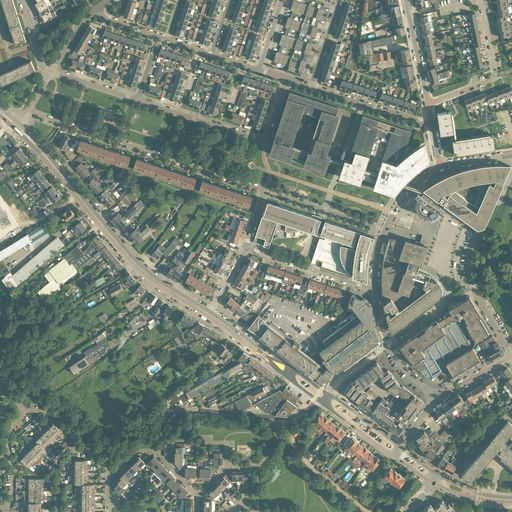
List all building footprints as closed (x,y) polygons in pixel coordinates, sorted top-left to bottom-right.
[(1,0),(4,10),(15,6),(12,0),(1,0)] [(37,9),(46,4),(44,0),(42,0),(38,3),(35,4),(37,9)] [(307,10),(308,5),(293,0),(292,5),(307,10)] [(380,9),(399,5),(397,0),(383,0),(375,2),(374,0),(364,0),(362,4),(362,13),(380,9)] [(185,7),(192,9),(194,3),(187,1),(185,7)] [(427,1),(425,1),(416,3),(416,6),(418,5),(419,9),(426,8),(429,7),(428,3),(427,1)] [(49,8),(46,4),(37,9),(40,13),(49,8)] [(346,4),(344,9),(351,12),(353,6),(346,4)] [(307,10),(292,5),(291,10),(292,10),(291,14),(294,15),(295,11),(306,15),(307,10)] [(307,10),(322,15),(324,10),(322,10),(323,6),(321,5),(320,9),(309,5),(307,10)] [(384,18),(401,14),(399,5),(380,9),(382,17),(384,16),(384,18)] [(4,10),(10,27),(20,24),(15,6),(4,10)] [(64,6),(51,13),(42,18),(45,22),(56,16),(58,21),(69,14),(64,6)] [(42,18),(51,13),(49,8),(40,13),(42,18)] [(217,12),(210,10),(208,9),(207,12),(209,13),(209,16),(215,18),(217,12)] [(319,19),(321,20),(322,15),(307,10),(306,15),(317,18),(316,23),(318,23),(319,19)] [(288,18),(286,22),(301,27),(303,23),(292,19),(294,15),(291,14),(290,18),(288,18)] [(403,22),(401,14),(384,18),(375,20),(376,25),(391,21),(391,20),(393,19),(394,24),(403,22)] [(207,19),(205,25),(212,27),(214,21),(207,19)] [(160,23),(153,20),(151,26),(158,28),(160,23)] [(300,32),(301,27),(286,22),(285,27),(287,28),(285,32),(288,32),(289,29),(300,32)] [(301,27),(316,32),(318,28),(316,27),(318,23),(316,23),(315,22),(314,26),(303,23),(301,27)] [(20,24),(10,27),(16,45),(20,44),(21,44),(23,44),(22,43),(26,42),(20,24)] [(263,27),(256,25),(254,31),(261,33),(263,27)] [(387,32),(390,31),(390,34),(396,32),(397,36),(406,34),(404,28),(396,30),(395,25),(386,28),(387,32)] [(86,31),(92,35),(96,29),(89,26),(86,31)] [(316,32),(301,27),(300,32),(311,36),(309,40),(312,40),(313,37),(315,37),(316,32)] [(185,31),(178,29),(176,34),(183,37),(185,31)] [(83,36),(90,39),(92,35),(86,31),(83,36)] [(107,42),(108,39),(111,33),(105,31),(102,37),(105,38),(104,41),(107,42)] [(344,34),(337,31),(335,37),(342,39),(344,34)] [(282,35),(281,40),(296,44),(297,40),(287,36),(288,32),(285,32),(284,35),(282,35)] [(111,33),(108,39),(107,42),(107,45),(109,46),(111,40),(114,41),(116,35),(111,33)] [(251,40),(258,42),(260,37),(253,34),(251,40)] [(116,35),(114,41),(120,43),(122,36),(116,35)] [(90,39),(83,36),(80,41),(87,44),(90,39)] [(122,36),(120,43),(126,45),(128,38),(122,36)] [(208,39),(202,36),(200,42),(206,44),(208,39)] [(369,71),(374,70),(377,70),(382,69),(385,68),(394,66),(393,59),(391,59),(390,51),(373,54),(372,48),(393,44),(392,37),(359,43),(361,56),(368,55),(370,68),(369,69),(369,71)] [(128,38),(126,45),(132,47),(134,40),(128,38)] [(134,40),(132,47),(137,49),(140,42),(134,40)] [(296,44),(281,40),(279,44),(281,45),(280,49),(282,50),(283,46),(294,49),(296,44)] [(296,44),(311,49),(312,45),(310,44),(312,40),(309,40),(308,43),(297,40),(296,44)] [(89,46),(87,44),(80,41),(77,45),(86,51),(89,46)] [(140,42),(137,49),(143,51),(146,44),(140,42)] [(331,48),(339,50),(340,44),(333,42),(331,48)] [(311,49),(296,44),(294,49),(305,53),(304,57),(306,57),(307,54),(309,54),(311,49)] [(86,51),(77,45),(74,51),(81,54),(83,55),(86,51)] [(471,51),(468,51),(469,54),(480,51),(479,46),(482,46),(482,45),(470,48),(471,51)] [(164,58),(167,51),(161,49),(158,56),(164,58)] [(277,52),(275,57),(290,62),(292,57),(281,53),(282,50),(280,49),(278,53),(277,52)] [(396,54),(397,58),(410,55),(409,49),(401,51),(401,53),(396,54)] [(170,60),(173,53),(167,51),(164,58),(170,60)] [(254,54),(248,52),(246,57),(252,60),(254,54)] [(176,62),(178,55),(173,53),(170,60),(172,60),(171,63),(173,64),(172,67),(174,68),(176,62)] [(182,64),(184,57),(178,55),(176,62),(182,64)] [(410,55),(397,58),(398,62),(403,61),(403,64),(412,62),(410,55)] [(135,63),(142,65),(144,59),(137,57),(135,63)] [(184,57),(182,64),(188,66),(190,59),(184,57)] [(288,66),(290,62),(275,57),(273,61),(275,62),(274,66),(276,67),(278,63),(288,66)] [(290,62),(305,67),(306,62),(305,61),(306,57),(304,57),(302,60),(292,57),(290,62)] [(436,57),(427,59),(428,62),(429,62),(431,69),(427,70),(439,66),(438,64),(436,57)] [(76,69),(79,62),(72,60),(70,67),(76,69)] [(14,69),(18,79),(35,71),(31,61),(14,69)] [(85,64),(79,62),(76,69),(83,71),(85,64)] [(203,77),(204,71),(207,64),(201,62),(199,69),(202,70),(200,76),(203,77)] [(305,67),(290,62),(288,66),(299,70),(298,74),(300,75),(302,71),(303,71),(305,67)] [(142,65),(135,63),(133,68),(140,71),(142,65)] [(204,71),(207,72),(210,73),(213,66),(207,64),(204,71)] [(336,67),(333,66),(326,64),(324,70),(334,73),(336,67)] [(94,75),(96,68),(89,66),(87,72),(94,75)] [(216,75),(219,68),(213,66),(210,73),(216,75)] [(439,66),(427,70),(429,77),(437,75),(435,71),(440,69),(439,66)] [(103,70),(96,68),(94,75),(100,77),(103,70)] [(140,71),(133,68),(131,74),(138,76),(140,71)] [(225,70),(219,68),(216,75),(222,77),(225,70)] [(0,82),(2,86),(18,79),(14,69),(0,75),(0,82)] [(225,70),(222,77),(228,79),(230,72),(225,70)] [(114,74),(107,71),(105,78),(111,80),(114,74)] [(177,77),(184,79),(186,73),(179,71),(177,77)] [(437,75),(429,77),(430,83),(448,77),(446,71),(444,72),(437,75)] [(120,76),(114,74),(111,80),(118,83),(120,76)] [(138,76),(131,74),(130,80),(136,82),(138,76)] [(330,77),(322,75),(321,81),(328,83),(330,77)] [(184,79),(177,77),(175,82),(182,85),(184,79)] [(246,91),(248,86),(250,79),(244,77),(242,84),(245,85),(243,90),(246,91)] [(252,93),(254,88),(256,81),(250,79),(248,86),(251,86),(249,92),(252,93)] [(136,82),(130,80),(128,86),(135,88),(136,82)] [(340,87),(346,89),(348,82),(342,80),(340,87)] [(258,95),(260,89),(262,83),(256,81),(254,88),(256,88),(254,94),(258,95)] [(173,88),(180,90),(182,85),(175,82),(173,88)] [(348,82),(346,89),(352,91),(354,84),(348,82)] [(265,91),(268,85),(262,83),(260,89),(265,91)] [(217,90),(224,92),(226,86),(219,84),(217,90)] [(354,84),(352,91),(357,93),(360,86),(354,84)] [(153,94),(155,87),(149,85),(146,92),(153,94)] [(274,87),(268,85),(265,91),(271,93),(274,87)] [(360,86),(357,93),(363,95),(365,88),(360,86)] [(155,87),(153,94),(160,96),(162,90),(155,87)] [(171,94),(178,96),(180,90),(173,88),(171,94)] [(365,88),(363,95),(369,97),(371,89),(365,88)] [(510,99),(506,88),(501,90),(504,98),(507,97),(508,99),(510,99)] [(371,89),(369,97),(375,99),(377,91),(371,89)] [(224,92),(217,90),(215,95),(222,98),(224,92)] [(504,98),(501,90),(496,92),(500,102),(502,102),(501,99),(504,98)] [(275,137),(269,154),(291,161),(292,156),(305,160),(304,165),(325,172),(328,162),(329,158),(330,155),(327,154),(339,116),(336,115),(338,108),(290,92),(285,105),(276,134),(278,134),(277,137),(275,137)] [(500,102),(496,92),(491,94),(494,102),(497,101),(498,103),(500,102)] [(379,100),(385,102),(388,95),(382,93),(379,100)] [(487,101),(488,101),(486,96),(485,93),(480,95),(484,106),(486,105),(485,102),(487,101)] [(178,96),(171,94),(169,99),(176,102),(178,96)] [(213,101),(220,104),(222,98),(215,95),(213,95),(212,98),(214,99),(213,101)] [(388,95),(385,102),(391,104),(393,97),(388,95)] [(484,106),(480,95),(474,97),(478,105),(480,104),(481,106),(484,106)] [(258,103),(260,104),(267,107),(269,101),(260,97),(258,103)] [(393,97),(391,104),(397,106),(399,99),(393,97)] [(478,105),(474,97),(469,99),(473,109),(475,109),(474,106),(478,105)] [(193,107),(195,101),(189,98),(186,105),(193,107)] [(399,99),(397,106),(402,108),(405,101),(399,99)] [(473,109),(469,99),(464,101),(467,109),(470,108),(471,110),(473,109)] [(195,101),(193,107),(200,110),(202,103),(195,101)] [(220,104),(213,101),(211,107),(218,109),(220,104)] [(405,101),(402,108),(408,110),(410,103),(405,101)] [(410,103),(408,110),(414,112),(416,105),(410,103)] [(258,110),(265,112),(267,107),(260,104),(258,110)] [(218,109),(211,107),(209,113),(216,115),(218,109)] [(256,115),(263,118),(265,112),(258,110),(256,115)] [(451,112),(437,114),(440,136),(454,134),(451,112)] [(236,122),(239,115),(232,113),(230,120),(236,122)] [(245,117),(239,115),(236,122),(243,124),(245,117)] [(254,121),(261,123),(263,118),(256,115),(254,121)] [(399,190),(400,188),(402,186),(404,184),(406,182),(408,180),(410,178),(412,176),(414,174),(416,173),(418,171),(420,169),(423,167),(425,166),(429,163),(425,143),(409,154),(404,152),(411,132),(363,116),(348,161),(345,160),(344,163),(329,158),(328,162),(342,167),(339,177),(343,178),(349,180),(358,183),(359,183),(360,184),(362,179),(375,183),(373,188),(374,188),(374,189),(375,189),(391,194),(394,195),(396,193),(397,192),(399,190)] [(261,123),(254,121),(252,127),(259,129),(261,123)] [(65,135),(61,141),(71,147),(73,143),(75,144),(77,139),(74,137),(73,139),(65,135)] [(454,155),(458,155),(495,150),(493,136),(455,141),(455,140),(452,140),(454,155)] [(94,155),(97,145),(81,140),(77,150),(94,155)] [(71,147),(61,141),(59,144),(60,145),(59,147),(67,152),(64,154),(71,161),(78,155),(72,153),(73,152),(69,150),(71,147)] [(97,145),(94,155),(110,161),(114,151),(97,145)] [(19,148),(12,154),(8,158),(10,160),(2,167),(5,169),(24,154),(19,148)] [(114,151),(110,161),(127,167),(131,156),(114,151)] [(24,154),(5,169),(7,172),(19,162),(21,165),(28,159),(24,154)] [(85,160),(79,156),(75,159),(79,164),(76,167),(80,173),(86,168),(88,166),(86,164),(84,166),(81,163),(85,160)] [(148,173),(151,163),(136,158),(133,168),(148,173)] [(163,178),(166,168),(151,163),(148,173),(163,178)] [(444,178),(440,180),(434,183),(429,187),(423,190),(425,191),(445,206),(478,229),(484,228),(489,215),(511,167),(510,166),(509,166),(505,166),(502,166),(499,166),(497,166),(495,166),(488,166),(481,167),(474,168),(466,170),(459,172),(452,175),(448,176),(444,178)] [(86,168),(80,173),(84,178),(89,173),(88,171),(86,168)] [(163,178),(178,183),(181,173),(166,168),(163,178)] [(92,188),(98,183),(101,181),(97,176),(102,172),(100,169),(97,171),(92,175),(94,178),(88,183),(92,188)] [(31,176),(35,180),(42,175),(38,170),(31,176)] [(181,173),(178,183),(193,188),(197,178),(181,173)] [(42,175),(35,180),(38,185),(39,184),(45,179),(42,175)] [(45,179),(39,184),(42,187),(40,188),(41,188),(36,192),(38,195),(50,185),(45,179)] [(216,196),(219,186),(202,180),(199,190),(216,196)] [(98,183),(92,188),(99,196),(104,191),(100,186),(101,186),(98,183)] [(109,187),(104,191),(99,196),(103,201),(109,196),(111,195),(108,192),(114,187),(112,184),(109,187)] [(423,193),(425,191),(404,184),(402,186),(423,193)] [(216,196),(232,201),(236,191),(219,186),(216,196)] [(40,203),(43,201),(43,202),(56,192),(52,187),(44,193),(47,197),(45,198),(44,197),(41,199),(36,203),(38,205),(40,203)] [(117,198),(120,201),(125,197),(129,193),(125,190),(118,198),(117,198)] [(236,191),(232,201),(249,207),(252,197),(236,191)] [(439,209),(442,204),(425,191),(423,193),(421,196),(417,193),(415,196),(415,197),(414,199),(414,200),(413,201),(413,202),(413,204),(412,205),(413,206),(413,208),(414,208),(415,208),(415,209),(415,210),(416,211),(416,212),(417,213),(418,214),(418,215),(419,216),(420,217),(421,217),(422,218),(423,218),(425,219),(426,219),(427,219),(428,219),(429,219),(430,219),(431,218),(433,218),(434,218),(435,217),(436,216),(437,216),(438,215),(438,214),(439,213),(441,214),(443,211),(439,209)] [(43,201),(40,203),(40,204),(43,208),(46,205),(46,204),(49,202),(51,205),(60,197),(56,192),(43,202),(43,201)] [(109,196),(103,201),(108,206),(114,201),(117,198),(118,198),(113,193),(111,195),(109,196)] [(126,213),(125,214),(124,215),(125,215),(122,218),(123,218),(115,225),(120,230),(128,224),(125,221),(128,218),(129,220),(142,208),(142,207),(145,205),(141,200),(138,203),(131,209),(126,213)] [(302,229),(316,234),(322,218),(312,214),(312,216),(268,201),(267,203),(266,203),(255,236),(256,236),(253,242),(269,248),(279,219),(280,219),(286,221),(285,232),(286,232),(286,231),(287,231),(289,231),(291,231),(293,231),(296,230),(298,230),(300,229),(302,229)] [(175,208),(171,213),(176,216),(179,211),(175,208)] [(61,214),(53,220),(55,222),(63,216),(67,221),(71,217),(72,218),(74,216),(73,215),(74,214),(71,211),(72,211),(70,209),(69,210),(68,209),(62,214),(61,214)] [(111,220),(115,225),(123,218),(122,218),(125,215),(124,215),(125,214),(123,212),(120,215),(118,213),(111,220)] [(160,226),(165,220),(161,215),(155,221),(160,226)] [(237,218),(235,224),(243,227),(245,221),(237,218)] [(367,283),(367,282),(367,280),(367,277),(367,273),(367,271),(368,269),(368,265),(368,262),(369,260),(369,256),(370,252),(372,245),(374,237),(360,232),(360,233),(325,221),(321,233),(321,234),(320,238),(319,238),(311,263),(316,265),(318,261),(322,263),(321,267),(365,282),(367,283)] [(80,222),(73,228),(76,231),(73,233),(76,236),(86,228),(80,222)] [(243,227),(235,224),(233,230),(241,232),(243,227)] [(43,225),(35,229),(42,240),(50,236),(43,225)] [(133,240),(148,228),(146,225),(139,231),(137,228),(129,235),(133,240)] [(148,228),(133,240),(137,245),(144,239),(142,237),(150,230),(148,228)] [(35,229),(28,234),(32,241),(35,245),(42,240),(35,229)] [(241,232),(233,230),(231,236),(239,238),(241,232)] [(28,234),(23,237),(28,243),(32,241),(28,234)] [(436,279),(435,278),(433,277),(432,276),(430,275),(429,274),(428,274),(427,273),(418,270),(419,265),(426,246),(420,244),(405,239),(391,234),(390,237),(389,239),(388,243),(387,246),(386,250),(385,253),(384,255),(384,259),(383,263),(383,266),(382,270),(382,272),(382,274),(382,276),(382,279),(381,282),(381,284),(382,287),(382,290),(382,291),(382,294),(382,297),(383,300),(383,303),(384,306),(384,310),(385,311),(386,315),(387,318),(388,321),(389,325),(390,327),(391,330),(392,333),(439,298),(440,297),(440,296),(441,295),(441,294),(441,293),(441,292),(442,291),(441,290),(441,289),(441,288),(441,287),(440,285),(440,284),(439,283),(438,282),(437,280),(436,279)] [(82,252),(84,255),(102,240),(97,235),(90,241),(92,243),(88,247),(89,247),(82,252)] [(239,238),(231,236),(229,242),(237,244),(239,238)] [(23,237),(19,239),(23,246),(28,243),(23,237)] [(57,237),(49,244),(57,252),(64,246),(60,241),(57,237)] [(60,241),(64,246),(65,247),(70,242),(65,237),(60,241)] [(19,239),(15,242),(19,249),(23,246),(19,239)] [(84,255),(72,264),(77,270),(90,259),(93,256),(94,256),(93,255),(106,245),(102,240),(84,255)] [(15,242),(11,244),(15,251),(19,249),(15,242)] [(11,244),(6,247),(11,254),(15,251),(11,244)] [(49,244),(46,247),(53,255),(57,252),(49,244)] [(168,254),(176,246),(173,244),(166,252),(168,254)] [(106,245),(93,255),(95,258),(96,258),(102,253),(102,254),(97,258),(99,261),(100,260),(105,257),(104,256),(111,251),(106,245)] [(65,260),(50,271),(48,269),(46,271),(48,273),(45,275),(50,282),(33,294),(36,298),(39,295),(43,301),(57,290),(59,292),(61,290),(62,291),(67,288),(62,282),(77,270),(72,264),(84,255),(82,252),(77,246),(63,257),(62,257),(61,257),(61,258),(62,258),(62,259),(63,259),(63,258),(64,257),(65,260)] [(162,254),(166,249),(163,246),(159,251),(157,249),(152,254),(157,259),(162,254)] [(6,247),(2,250),(6,257),(11,254),(6,247)] [(46,247),(42,250),(49,259),(53,255),(46,247)] [(226,248),(225,247),(225,248),(223,247),(220,253),(223,254),(230,258),(233,251),(226,248)] [(171,278),(189,251),(185,248),(182,253),(179,251),(171,262),(173,264),(171,268),(171,267),(166,275),(171,278)] [(42,250),(38,254),(45,262),(49,259),(42,250)] [(189,250),(189,251),(171,278),(177,282),(182,274),(179,272),(185,263),(187,264),(193,253),(189,250)] [(111,251),(104,256),(105,257),(100,260),(101,262),(97,265),(99,268),(102,266),(114,256),(111,251)] [(38,254),(34,257),(41,265),(44,263),(45,262),(38,254)] [(230,258),(223,254),(220,260),(227,263),(230,258)] [(114,256),(102,266),(104,269),(107,266),(110,269),(119,261),(114,256)] [(220,260),(216,258),(212,256),(211,258),(219,262),(217,265),(224,269),(227,263),(220,260)] [(34,257),(30,260),(37,268),(41,265),(34,257)] [(258,263),(248,258),(245,263),(252,267),(255,268),(258,263)] [(30,260),(27,263),(34,272),(37,268),(30,260)] [(119,261),(110,269),(102,275),(105,278),(110,274),(109,273),(112,271),(114,273),(123,266),(119,261)] [(27,263),(23,267),(30,275),(34,272),(27,263)] [(37,268),(40,271),(46,266),(44,263),(41,265),(37,268)] [(224,269),(217,265),(213,263),(210,269),(214,271),(214,270),(221,274),(224,269)] [(242,268),(249,272),(252,267),(245,263),(242,268)] [(9,269),(6,266),(0,270),(0,275),(0,276),(9,269)] [(272,276),(274,268),(268,266),(268,267),(265,266),(263,272),(261,277),(265,278),(266,274),(272,276)] [(23,267),(19,270),(26,278),(30,275),(23,267)] [(239,274),(246,278),(249,272),(242,268),(239,274)] [(277,277),(280,270),(274,268),(272,276),(277,277)] [(10,272),(9,269),(0,276),(2,279),(10,272)] [(19,270),(13,275),(11,276),(19,285),(26,278),(19,270)] [(283,279),(286,272),(280,270),(277,277),(283,279)] [(13,275),(10,272),(2,279),(4,283),(6,286),(10,292),(19,285),(11,276),(13,275)] [(288,285),(291,274),(286,272),(283,279),(282,282),(285,283),(284,288),(286,289),(288,285)] [(129,274),(124,279),(121,282),(123,284),(120,285),(120,284),(109,290),(112,296),(129,287),(132,284),(133,285),(137,281),(129,274)] [(236,279),(244,283),(246,278),(239,274),(236,279)] [(294,283),(297,276),(291,274),(289,281),(294,283)] [(191,285),(195,278),(189,275),(185,282),(191,285)] [(297,276),(294,283),(300,285),(303,277),(297,276)] [(87,289),(80,277),(77,279),(84,291),(87,289)] [(97,287),(105,282),(103,277),(94,282),(97,287)] [(196,288),(201,281),(195,278),(191,285),(196,288)] [(244,283),(236,279),(233,284),(236,286),(234,289),(241,293),(243,289),(241,288),(244,283)] [(313,289),(315,282),(309,280),(307,287),(313,289)] [(202,291),(206,284),(201,281),(196,288),(202,291)] [(318,291),(321,283),(315,282),(313,289),(318,291)] [(324,293),(327,285),(321,283),(318,291),(324,293)] [(212,287),(206,284),(202,291),(208,295),(212,287)] [(139,296),(146,289),(141,285),(132,294),(134,297),(137,294),(139,296)] [(330,295),(332,287),(327,285),(324,293),(330,295)] [(335,297),(338,289),(332,287),(330,295),(335,297)] [(344,291),(338,289),(335,297),(341,299),(344,291)] [(253,304),(258,298),(250,292),(245,298),(253,304)] [(151,308),(153,304),(157,298),(152,294),(149,298),(147,297),(143,303),(147,305),(151,308)] [(352,295),(343,320),(357,310),(371,330),(378,340),(379,339),(377,334),(376,332),(375,328),(375,326),(374,325),(376,324),(375,319),(373,314),(372,308),(371,304),(369,301),(367,300),(365,298),(362,297),(362,298),(361,299),(355,297),(355,295),(354,296),(352,295)] [(411,337),(399,346),(407,357),(411,354),(412,355),(410,357),(412,359),(410,361),(411,361),(413,364),(413,365),(416,369),(428,378),(431,377),(431,378),(442,371),(440,368),(445,365),(442,360),(470,343),(463,333),(465,332),(458,320),(463,317),(467,325),(466,326),(476,343),(489,335),(479,318),(481,317),(471,301),(469,297),(464,299),(465,300),(461,302),(461,301),(448,309),(449,311),(445,313),(446,314),(442,317),(441,315),(436,318),(437,319),(436,320),(412,339),(411,337)] [(231,309),(235,302),(230,298),(225,305),(231,309)] [(125,305),(127,308),(137,302),(135,299),(125,305)] [(149,318),(159,312),(165,302),(160,299),(158,303),(158,304),(153,313),(150,311),(147,316),(141,313),(139,316),(137,315),(134,318),(129,323),(130,324),(128,325),(129,327),(139,321),(143,322),(149,318)] [(137,302),(127,308),(129,310),(138,305),(137,302)] [(236,313),(240,306),(235,302),(231,309),(236,313)] [(245,310),(243,308),(246,305),(243,303),(241,306),(240,306),(236,313),(241,316),(245,310)] [(166,321),(174,308),(168,304),(161,316),(164,317),(163,319),(166,321)] [(245,310),(241,316),(247,320),(253,310),(250,308),(248,311),(245,310)] [(130,320),(133,317),(132,316),(140,311),(139,310),(131,315),(128,317),(130,320)] [(326,366),(335,373),(337,375),(380,343),(378,340),(371,330),(357,310),(343,320),(338,324),(339,324),(341,327),(323,340),(328,347),(322,352),(325,357),(322,359),(323,360),(320,362),(326,366)] [(103,324),(106,322),(105,320),(108,318),(105,313),(98,318),(101,323),(102,322),(103,324)] [(198,321),(184,313),(180,322),(190,327),(198,321)] [(294,361),(316,379),(326,366),(320,362),(317,364),(310,358),(301,351),(297,349),(300,345),(294,341),(270,323),(268,326),(262,321),(263,318),(259,315),(248,328),(256,334),(256,335),(271,346),(279,353),(283,355),(284,354),(294,361)] [(150,328),(161,324),(159,320),(148,325),(150,328)] [(214,331),(206,326),(198,321),(190,327),(185,331),(189,337),(186,339),(188,341),(191,339),(191,340),(195,337),(197,340),(190,344),(192,347),(200,342),(206,344),(208,341),(214,331)] [(169,331),(174,338),(181,334),(183,333),(177,324),(171,329),(169,331)] [(219,334),(214,331),(208,341),(210,343),(208,346),(212,348),(213,346),(212,345),(219,334)] [(105,337),(106,337),(103,333),(99,335),(96,337),(94,339),(97,343),(105,337)] [(181,334),(174,338),(172,340),(176,346),(178,344),(180,346),(183,344),(183,345),(187,342),(181,334)] [(99,347),(108,341),(105,337),(97,343),(99,347)] [(69,367),(74,374),(98,358),(99,357),(100,357),(107,352),(105,349),(111,345),(108,341),(99,347),(94,351),(86,356),(69,367)] [(481,359),(485,366),(502,356),(502,353),(496,342),(490,345),(490,346),(480,351),(484,358),(481,359)] [(215,353),(220,346),(215,343),(213,346),(212,348),(209,352),(213,355),(215,353)] [(222,344),(220,346),(215,353),(222,358),(220,360),(224,363),(228,357),(229,358),(232,354),(226,349),(227,348),(222,344)] [(149,355),(156,349),(154,346),(147,352),(149,355)] [(94,351),(91,347),(84,352),(86,356),(94,351)] [(451,374),(460,368),(464,366),(462,362),(475,354),(472,348),(445,364),(451,374)] [(466,359),(472,369),(475,367),(476,369),(479,367),(476,363),(480,361),(472,348),(475,354),(466,359)] [(203,391),(212,386),(244,368),(252,358),(239,349),(234,356),(242,362),(241,363),(227,371),(226,369),(186,392),(189,399),(203,391)] [(249,371),(257,361),(252,358),(244,368),(247,370),(245,372),(247,374),(249,371)] [(472,369),(466,359),(462,362),(464,366),(460,368),(463,373),(466,371),(467,373),(470,372),(469,371),(472,369)] [(261,365),(257,361),(249,371),(252,373),(250,376),(252,377),(254,375),(261,365)] [(359,402),(365,394),(359,389),(378,375),(390,391),(395,395),(401,386),(399,385),(388,370),(384,372),(377,363),(358,378),(359,379),(357,380),(356,379),(352,382),(352,381),(344,391),(359,402)] [(261,365),(254,375),(257,377),(255,380),(257,381),(259,378),(266,369),(261,365)] [(326,366),(316,379),(315,380),(321,385),(322,384),(326,387),(332,379),(331,379),(335,373),(326,366)] [(463,373),(460,368),(448,375),(451,379),(457,376),(458,378),(461,376),(459,374),(463,373)] [(499,372),(496,374),(499,379),(503,376),(503,375),(505,374),(508,378),(511,375),(511,374),(507,368),(503,370),(499,372)] [(266,369),(259,378),(262,381),(263,382),(271,372),(266,369)] [(271,372),(263,382),(263,383),(262,382),(260,383),(261,384),(264,386),(268,385),(269,383),(270,384),(276,376),(271,372)] [(493,377),(488,379),(494,390),(496,389),(494,385),(497,383),(493,377)] [(505,389),(511,383),(511,377),(505,382),(507,384),(503,387),(505,389)] [(494,390),(488,379),(483,382),(484,384),(487,389),(490,387),(492,391),(494,390)] [(480,386),(486,397),(488,396),(485,392),(488,390),(487,389),(484,384),(480,386)] [(212,386),(203,391),(207,398),(215,393),(212,386)] [(395,395),(400,399),(407,390),(402,386),(401,387),(401,386),(395,395)] [(475,389),(479,396),(481,394),(484,398),(486,397),(480,386),(475,389)] [(261,397),(266,394),(263,388),(253,393),(241,398),(234,402),(239,412),(247,409),(252,406),(249,401),(255,398),(261,395),(261,397)] [(365,394),(359,402),(357,404),(370,414),(382,398),(370,388),(365,394)] [(287,417),(287,416),(288,416),(294,408),(295,409),(297,407),(294,405),(295,403),(298,399),(285,389),(282,393),(280,391),(256,404),(272,415),(287,417)] [(470,392),(476,402),(478,401),(476,397),(479,396),(475,389),(470,392)] [(400,399),(394,407),(401,411),(414,395),(407,390),(400,399)] [(476,402),(470,392),(465,394),(469,401),(472,399),(474,404),(476,402)] [(229,403),(237,398),(235,394),(227,399),(229,403)] [(450,400),(462,417),(472,409),(467,401),(464,402),(458,394),(450,400)] [(390,401),(389,402),(376,419),(382,423),(394,407),(400,399),(395,395),(394,397),(390,401)] [(414,395),(401,411),(397,416),(408,424),(423,404),(422,401),(414,395)] [(376,419),(389,402),(390,401),(388,399),(386,401),(382,398),(370,414),(376,419)] [(441,407),(453,423),(455,426),(464,419),(462,417),(450,400),(441,407)] [(401,411),(394,407),(382,423),(388,428),(397,416),(401,411)] [(455,426),(453,423),(441,407),(440,408),(439,408),(438,409),(437,410),(435,412),(440,419),(441,420),(446,427),(450,432),(456,439),(460,432),(455,426)] [(315,435),(327,419),(325,417),(324,418),(321,415),(315,422),(320,426),(319,427),(318,427),(317,427),(316,427),(311,433),(314,436),(315,435)] [(408,424),(397,416),(388,428),(397,435),(400,435),(408,424)] [(327,419),(315,435),(318,437),(320,435),(322,432),(320,430),(322,428),(327,432),(333,424),(329,421),(327,419)] [(458,425),(460,428),(468,422),(466,419),(458,425)] [(46,421),(44,423),(52,432),(57,428),(49,420),(47,423),(46,421)] [(460,475),(471,478),(472,478),(495,452),(495,453),(496,451),(501,456),(500,457),(511,466),(511,445),(509,447),(504,442),(511,433),(511,424),(509,422),(508,421),(460,475)] [(52,432),(44,423),(42,425),(43,426),(41,429),(48,436),(52,432)] [(333,424),(327,432),(332,435),(330,437),(328,436),(325,439),(326,440),(324,442),(327,444),(328,442),(339,428),(337,426),(336,427),(333,424)] [(57,428),(52,432),(59,438),(60,436),(59,435),(62,433),(57,428)] [(339,428),(328,442),(332,444),(334,441),(332,439),(334,437),(339,441),(345,433),(341,430),(339,428)] [(48,436),(41,429),(38,431),(37,430),(35,432),(44,440),(48,436)] [(431,429),(427,432),(426,433),(429,437),(430,436),(434,433),(431,429)] [(440,441),(442,437),(440,436),(435,432),(429,437),(424,431),(415,439),(419,444),(418,445),(425,454),(437,438),(440,441)] [(44,440),(35,432),(33,433),(35,435),(32,437),(34,439),(40,445),(44,440)] [(59,438),(52,432),(48,436),(53,441),(56,439),(57,440),(59,438)] [(53,441),(48,436),(44,440),(50,447),(52,445),(51,444),(53,441)] [(445,440),(442,437),(440,441),(437,438),(425,454),(424,455),(430,460),(445,440)] [(304,439),(298,440),(299,444),(300,444),(300,447),(306,446),(305,438),(304,439)] [(40,445),(34,439),(31,441),(30,440),(28,442),(36,449),(40,445)] [(351,456),(354,453),(360,445),(357,443),(357,442),(352,439),(345,448),(346,448),(344,451),(351,456)] [(50,447),(44,440),(40,445),(45,449),(47,447),(48,448),(50,447)] [(36,449),(28,442),(26,444),(28,445),(25,447),(31,453),(36,449)] [(173,447),(173,453),(182,453),(182,447),(184,447),(184,444),(177,444),(177,447),(173,447)] [(45,449),(40,445),(36,449),(43,457),(45,455),(44,454),(46,451),(45,449)] [(360,445),(354,453),(359,456),(358,458),(357,457),(356,458),(355,457),(352,461),(354,462),(352,465),(353,466),(366,449),(364,447),(364,448),(360,445)] [(31,453),(25,447),(23,450),(22,448),(20,450),(27,458),(31,453)] [(450,463),(446,471),(452,474),(452,473),(463,451),(462,450),(460,452),(459,451),(460,449),(458,448),(451,459),(452,460),(450,463)] [(43,457),(36,449),(31,453),(38,460),(40,457),(41,459),(43,457)] [(214,458),(223,459),(223,453),(220,453),(220,449),(212,449),(212,453),(214,453),(214,458)] [(359,466),(362,462),(361,462),(361,461),(360,460),(361,458),(366,462),(372,454),(368,452),(369,451),(366,449),(353,466),(356,469),(359,466)] [(443,469),(448,461),(449,459),(453,452),(449,449),(446,452),(437,465),(443,469)] [(27,458),(20,450),(18,452),(19,453),(17,456),(23,462),(27,458)] [(38,460),(31,453),(27,458),(35,465),(36,463),(35,462),(38,460)] [(372,454),(366,462),(364,466),(371,471),(373,469),(373,470),(380,460),(376,456),(375,457),(372,454)] [(134,461),(141,467),(145,463),(146,463),(146,458),(142,458),(142,459),(141,460),(138,457),(134,461)] [(146,458),(146,463),(147,463),(151,467),(158,461),(154,457),(151,460),(150,459),(150,458),(146,458)] [(35,465),(27,458),(23,462),(29,468),(32,466),(33,467),(35,465)] [(77,485),(79,485),(87,485),(87,484),(87,481),(89,481),(89,476),(87,476),(87,469),(89,469),(89,464),(87,464),(88,459),(70,458),(70,464),(68,464),(68,469),(70,469),(70,472),(67,472),(67,473),(70,473),(70,476),(68,476),(68,481),(70,481),(70,484),(67,484),(67,485),(70,485),(70,484),(77,485)] [(182,458),(173,458),(173,464),(176,464),(176,467),(177,467),(177,468),(179,470),(181,468),(182,468),(182,458)] [(223,464),(223,459),(214,458),(214,468),(215,468),(217,470),(218,468),(218,467),(220,467),(220,464),(223,464)] [(131,465),(137,471),(141,467),(134,461),(131,465)] [(158,461),(151,467),(155,471),(161,465),(158,461)] [(127,468),(133,475),(137,471),(131,465),(127,468)] [(161,465),(155,471),(159,475),(165,469),(161,465)] [(123,472),(129,479),(133,475),(127,468),(123,472)] [(191,478),(191,469),(182,469),(182,468),(181,468),(179,470),(180,471),(182,471),(182,475),(185,475),(185,478),(191,478)] [(205,469),(205,478),(211,478),(211,475),(214,475),(214,471),(215,471),(217,470),(215,468),(214,468),(214,469),(205,469)] [(165,469),(159,475),(163,479),(169,472),(165,469)] [(390,484),(398,474),(394,471),(391,469),(384,477),(381,481),(384,483),(386,480),(387,481),(386,482),(390,484)] [(125,482),(129,479),(123,472),(119,476),(120,477),(125,482)] [(169,472),(163,479),(166,483),(173,476),(169,472)] [(237,481),(237,472),(232,472),(232,475),(229,475),(229,478),(229,479),(231,482),(232,481),(237,481)] [(243,485),(248,485),(252,485),(252,477),(248,477),(248,474),(243,474),(243,483),(243,485)] [(402,476),(398,474),(390,484),(393,487),(394,486),(395,487),(393,490),(395,492),(399,488),(405,480),(401,477),(402,476)] [(173,476),(166,483),(170,486),(176,481),(174,479),(175,478),(173,476)] [(123,487),(125,490),(128,493),(129,491),(126,488),(129,486),(127,483),(125,482),(120,477),(116,481),(123,487)] [(219,481),(225,487),(231,482),(229,479),(229,478),(227,478),(226,479),(223,477),(219,481)] [(26,499),(26,503),(46,503),(44,503),(44,499),(45,499),(45,494),(44,494),(44,491),(46,491),(44,491),(44,487),(45,487),(45,482),(44,482),(44,479),(26,479),(26,482),(24,482),(24,487),(26,487),(26,494),(24,494),(24,499),(26,499)] [(125,490),(123,487),(116,481),(112,485),(116,488),(114,491),(122,500),(125,497),(121,494),(125,490)] [(174,490),(180,484),(178,482),(177,483),(176,481),(170,486),(174,490)] [(216,485),(222,491),(225,487),(219,481),(217,482),(218,483),(216,485)] [(95,484),(87,484),(87,485),(79,485),(77,485),(77,488),(75,488),(75,493),(77,493),(77,496),(74,496),(74,497),(77,497),(77,500),(75,500),(75,505),(77,505),(77,508),(74,508),(74,509),(77,509),(77,511),(75,511),(74,511),(94,511),(94,505),(96,505),(96,500),(94,500),(94,493),(96,493),(96,488),(95,488),(95,484)] [(180,484),(174,490),(178,494),(184,488),(180,484)] [(211,488),(218,495),(222,491),(216,485),(214,487),(213,486),(211,488)] [(184,488),(178,494),(183,499),(185,497),(186,497),(186,496),(185,495),(188,492),(184,488)] [(209,496),(209,497),(209,498),(211,498),(213,500),(218,495),(211,488),(208,492),(210,495),(209,496)] [(355,490),(352,488),(349,492),(354,496),(353,497),(355,499),(360,493),(356,489),(355,490)] [(185,497),(183,499),(184,500),(184,506),(193,506),(193,500),(190,500),(190,497),(186,497),(185,497)] [(212,501),(213,500),(211,498),(209,498),(209,497),(206,497),(206,500),(203,500),(203,506),(212,506),(212,501)] [(430,504),(422,511),(421,510),(419,511),(456,511),(449,504),(447,506),(442,501),(434,508),(430,504)] [(46,503),(26,503),(24,503),(24,506),(22,506),(22,511),(24,511),(23,511),(41,511),(43,511),(43,507),(41,507),(41,503),(43,503),(46,503)]
